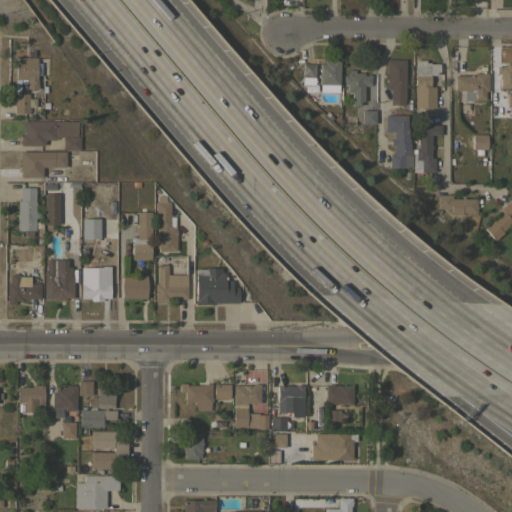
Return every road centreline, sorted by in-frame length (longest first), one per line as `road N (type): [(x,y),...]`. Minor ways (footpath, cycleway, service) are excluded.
road 1 (motorway): [(86,0),(284,228),(358,298)]
road 2 (tertiary): [(358,347),(0,345)]
road 3 (residential): [(464,511),(428,489),(382,484),(149,480)]
road 4 (motorway): [(328,210),(149,0)]
road 5 (residential): [(511,27),(281,31)]
road 6 (motorway): [(468,300),(328,210)]
road 7 (residential): [(151,346),(149,511)]
road 8 (tertiary): [(511,347),(358,347)]
road 9 (motorway): [(438,301),(328,210)]
road 10 (motorway): [(378,317),(476,389)]
